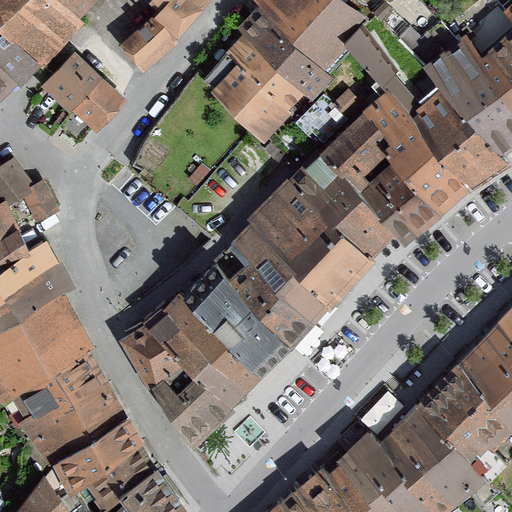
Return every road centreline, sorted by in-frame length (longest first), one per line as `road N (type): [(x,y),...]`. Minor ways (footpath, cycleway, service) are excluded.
road 1 (residential): [(225,511),(511,222)]
road 2 (residential): [(201,511),(100,339),(81,237),(82,170)]
road 3 (residential): [(82,170),(228,0)]
